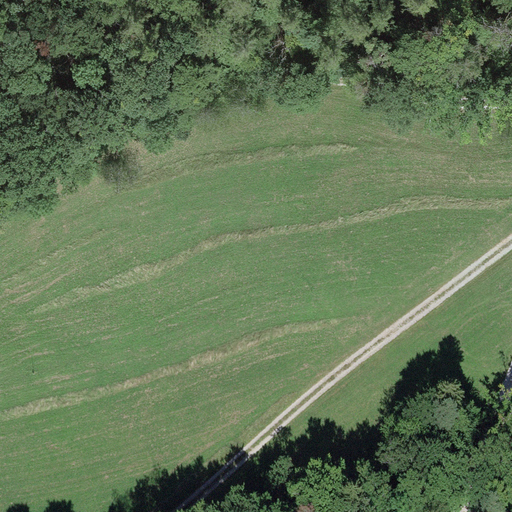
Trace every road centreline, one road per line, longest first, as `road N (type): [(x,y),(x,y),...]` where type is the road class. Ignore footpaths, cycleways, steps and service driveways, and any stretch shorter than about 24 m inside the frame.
road 1 (track): [(172,511),(511,236)]
road 2 (track): [(511,100),(439,101),(216,49),(167,0)]
road 3 (track): [(511,377),(459,511)]
